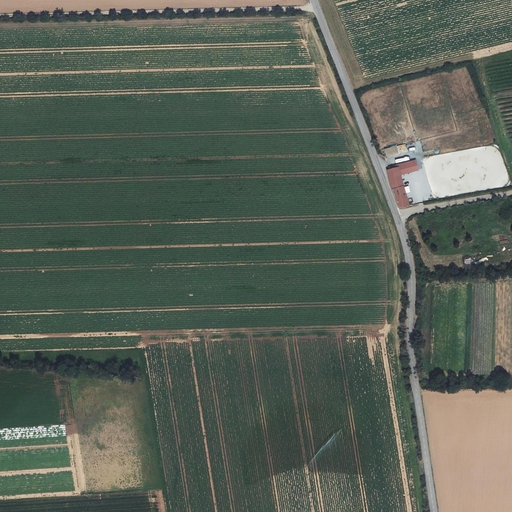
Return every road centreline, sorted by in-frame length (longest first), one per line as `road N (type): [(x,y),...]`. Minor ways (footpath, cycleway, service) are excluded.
road 1 (unclassified): [(434,511),(410,344),(411,277),(395,215)]
road 2 (unclassified): [(395,215),(310,0)]
